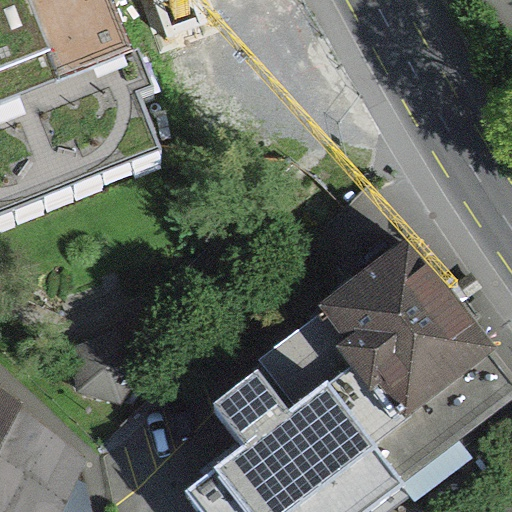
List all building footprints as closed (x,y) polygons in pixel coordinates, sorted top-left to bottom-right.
[(0,0),(0,217),(164,154),(142,99),(155,94),(116,0),(0,0)] [(511,403),(511,377),(408,243),(271,349),(312,402),(203,486),(222,511),(376,511),(424,475),(422,473),(511,403)] [(0,437),(19,396),(0,382),(0,437)] [(85,452),(19,396),(0,437),(0,511),(57,511),(74,475),(85,452)] [(94,511),(88,480),(74,475),(57,511),(94,511)]
